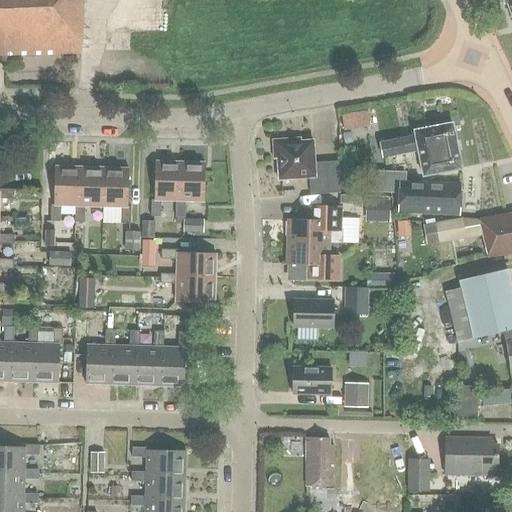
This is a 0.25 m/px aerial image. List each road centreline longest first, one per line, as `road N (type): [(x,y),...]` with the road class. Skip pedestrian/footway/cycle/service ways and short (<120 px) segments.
road 1 (residential): [(246,423),(251,238),(239,116)]
road 2 (residential): [(485,66),(239,116)]
road 3 (residential): [(246,423),(0,417)]
road 4 (residential): [(239,116),(194,123),(0,117)]
road 5 (residential): [(406,428),(246,423)]
